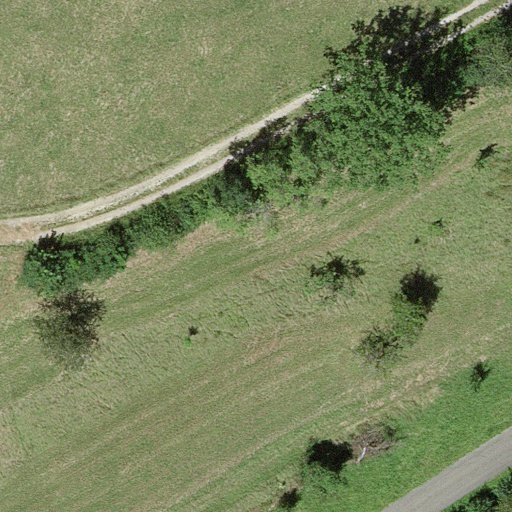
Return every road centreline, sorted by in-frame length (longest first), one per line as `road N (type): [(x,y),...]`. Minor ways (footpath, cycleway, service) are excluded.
road 1 (track): [(0,233),(78,224),(494,0)]
road 2 (track): [(511,447),(410,511)]
